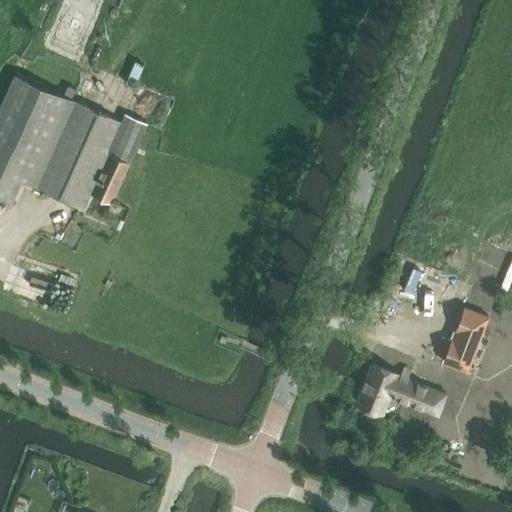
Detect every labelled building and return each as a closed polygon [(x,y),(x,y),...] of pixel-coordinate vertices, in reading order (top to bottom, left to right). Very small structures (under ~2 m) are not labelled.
[(134,82),(143,62),(134,58),(126,78),(134,82)] [(0,196),(11,202),(21,180),(84,208),(90,193),(112,203),(147,124),(126,114),(122,121),(16,73),(0,109),(0,196)] [(53,226),(38,230),(42,244),(56,240),(53,226)] [(463,308),(453,335),(442,362),(466,370),(476,344),(478,344),(488,317),(463,308)] [(439,417),(449,392),(372,361),(355,403),(384,415),(391,398),(439,417)]
